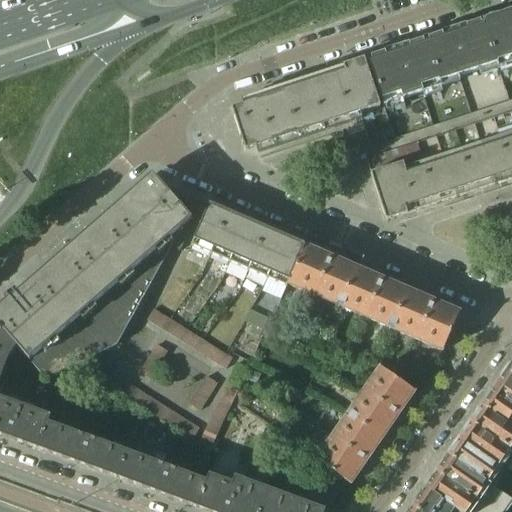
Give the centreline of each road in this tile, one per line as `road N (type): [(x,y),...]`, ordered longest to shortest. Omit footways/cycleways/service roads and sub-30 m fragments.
road 1 (residential): [(511,309),(176,161),(155,137)]
road 2 (residential): [(155,137),(225,80),(467,0)]
road 3 (residential): [(375,511),(511,314)]
road 4 (secondary): [(0,216),(58,112),(126,27)]
road 5 (residential): [(0,275),(155,137)]
road 6 (secondary): [(0,67),(126,27)]
